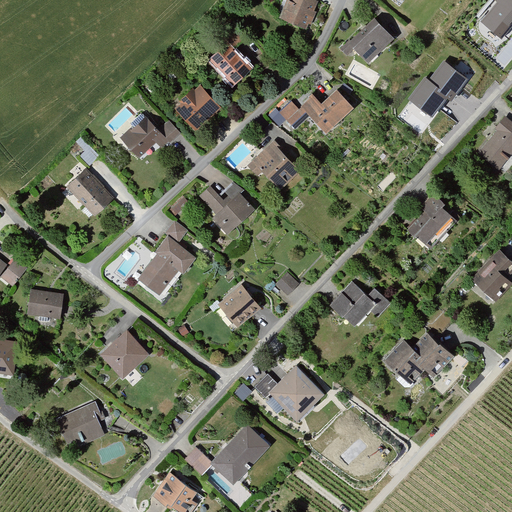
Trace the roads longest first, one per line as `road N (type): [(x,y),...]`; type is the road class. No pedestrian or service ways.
road 1 (residential): [(345,0),(317,53),(288,84),(88,272),(227,382)]
road 2 (residential): [(511,81),(227,382)]
road 3 (residential): [(371,511),(511,359)]
road 4 (residential): [(227,382),(121,504)]
road 5 (residential): [(121,504),(0,418)]
